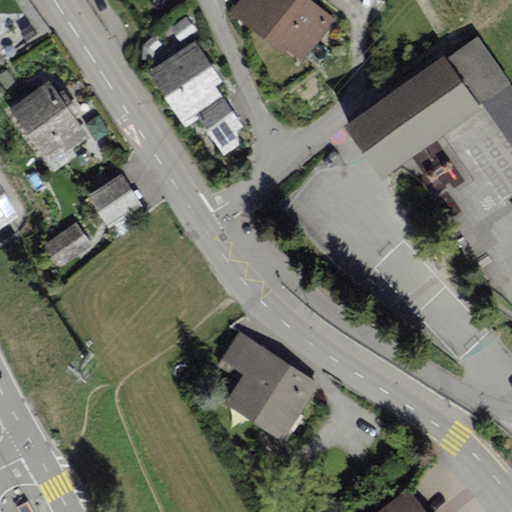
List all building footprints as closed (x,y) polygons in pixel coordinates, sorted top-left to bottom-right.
[(244,0),(235,13),(302,64),(336,22),(309,0),(244,0)] [(511,84),(481,42),(452,61),(486,112),(507,141),(511,148),(511,84)] [(202,44),(154,74),(188,129),(237,99),(202,44)] [(452,61),(351,126),(385,178),(486,112),(452,61)] [(60,80),(13,111),(53,170),(99,139),(60,80)] [(511,148),(507,141),(482,158),(511,201),(511,148)] [(129,175),(95,196),(115,230),(149,209),(129,175)] [(0,219),(16,209),(0,182),(0,219)] [(77,223),(54,240),(70,262),(93,245),(77,223)] [(248,378),(232,406),(285,436),(313,384),(244,343),(230,367),(248,378)] [(35,511),(0,449),(0,511),(35,511)] [(432,511),(412,489),(385,511),(432,511)]
